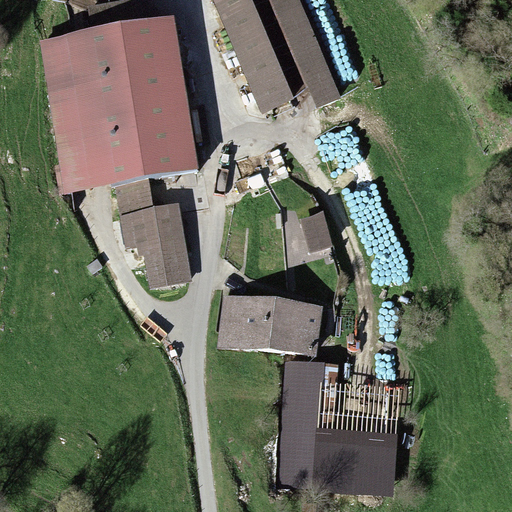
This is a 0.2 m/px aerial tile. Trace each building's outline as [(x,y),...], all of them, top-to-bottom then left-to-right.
[(295,99),(251,0),(212,0),(262,113),(295,99)] [(299,0),(269,0),(315,109),(341,98),(299,0)] [(172,20),(39,42),(65,192),(115,183),(126,247),(137,245),(139,256),(143,255),(149,289),(193,281),(179,203),(152,207),(148,179),(198,170),(172,20)] [(323,211),(299,218),(309,253),(333,246),(323,211)] [(323,306),(223,296),(218,347),(317,357),(323,306)] [(338,366),(286,362),(278,490),(393,497),(397,433),(334,429),(338,366)]
